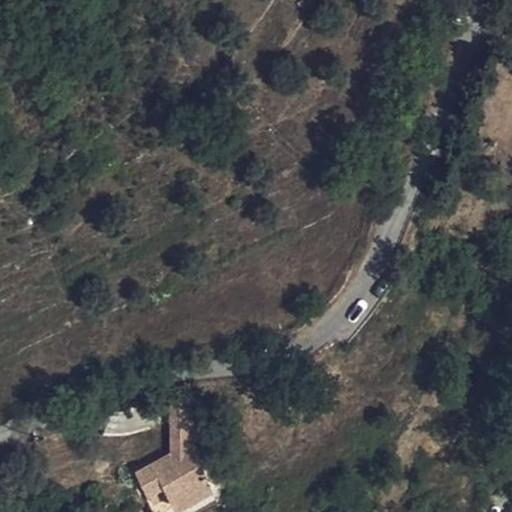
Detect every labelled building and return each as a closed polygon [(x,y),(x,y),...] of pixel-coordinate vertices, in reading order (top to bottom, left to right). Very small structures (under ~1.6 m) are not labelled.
[(173,452),(180,447),(201,433),(202,400),(173,400),(173,452)] [(201,433),(180,447),(181,449),(193,443),(201,439),(201,433)] [(181,449),(207,491),(216,487),(193,443),(181,449)] [(207,491),(181,449),(172,454),(158,462),(176,492),(186,486),(194,499),(207,491)] [(139,474),(158,462),(138,472),(139,474)] [(176,492),(158,462),(139,474),(150,494),(166,486),(171,494),(176,492)] [(155,503),(171,494),(166,486),(150,494),(155,503)] [(176,492),(183,505),(194,499),(186,486),(176,492)] [(183,505),(176,492),(171,494),(179,507),(183,505)]
